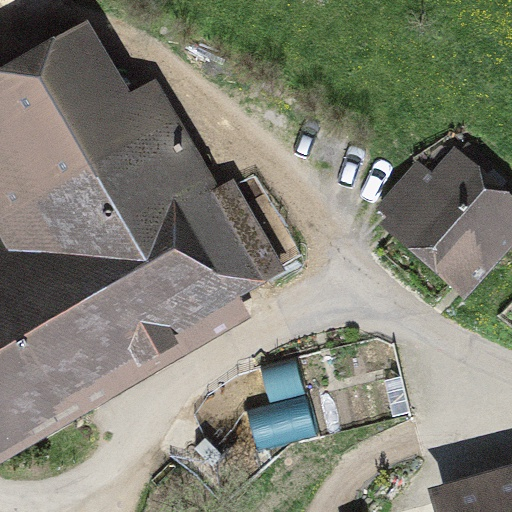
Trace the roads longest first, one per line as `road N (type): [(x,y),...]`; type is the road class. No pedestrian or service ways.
road 1 (unclassified): [(511,368),(412,316),(383,308),(319,311),(285,321),(200,372),(119,465),(71,503),(0,494)]
road 2 (track): [(96,27),(182,79),(307,184),(333,223),(352,308)]
road 3 (track): [(322,511),(364,463),(453,409),(493,361)]
